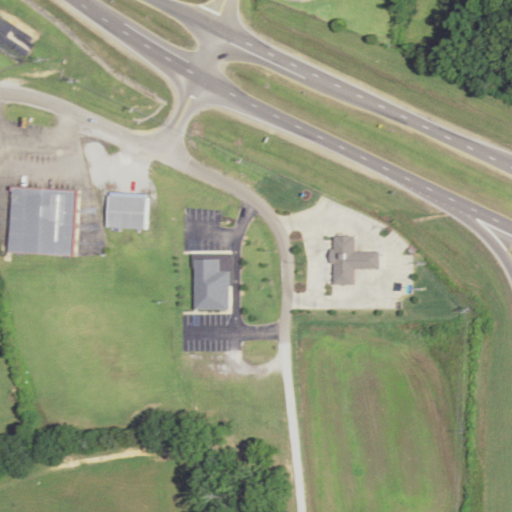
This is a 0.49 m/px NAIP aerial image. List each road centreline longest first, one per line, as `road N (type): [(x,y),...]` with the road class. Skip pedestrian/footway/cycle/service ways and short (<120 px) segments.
road 1 (secondary): [(196,76),(511,228)]
road 2 (residential): [(160,144),(140,370),(144,405),(165,431)]
road 3 (secondary): [(511,166),(309,72)]
road 4 (residential): [(0,95),(58,106),(160,144)]
road 5 (residential): [(160,144),(216,28)]
